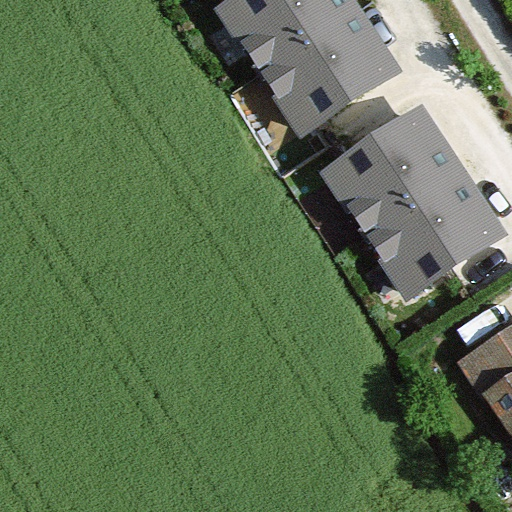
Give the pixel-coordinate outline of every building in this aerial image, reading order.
[(250,0),(228,15),(306,130),(386,76),(368,49),(374,45),(343,0),(250,0)] [(368,49),(386,76),(392,72),(374,45),(368,49)] [(422,120),(416,124),(434,150),(439,147),(422,120)] [(434,150),(416,124),(335,178),(413,292),(493,239),(475,212),(481,208),(439,147),(434,150)] [(499,235),(481,208),(475,212),(493,239),(499,235)] [(511,343),(476,367),(511,414),(511,343)]
